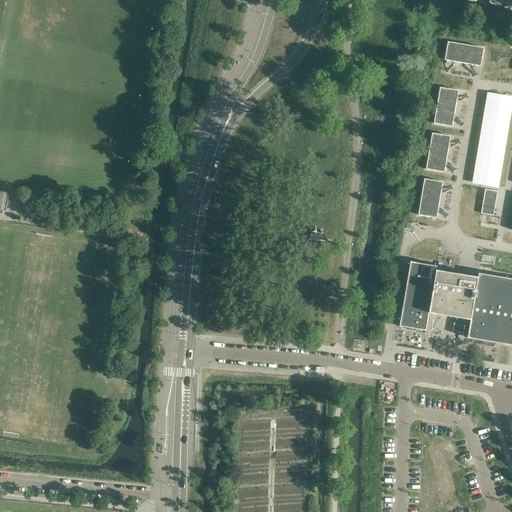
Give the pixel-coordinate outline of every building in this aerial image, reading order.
[(447,42),(444,60),(462,63),(465,45),(447,42)] [(465,45),(462,63),(480,66),(483,48),(465,45)] [(440,88),(437,105),(455,108),(457,90),(440,88)] [(483,100),(471,175),(498,179),(511,104),(483,100)] [(437,105),(434,123),(452,126),(455,108),(437,105)] [(432,133),(429,151),(447,154),(450,136),(432,133)] [(429,151),(426,169),(444,172),(447,154),(429,151)] [(424,179),(421,197),(439,200),(442,182),(424,179)] [(0,209),(6,210),(9,195),(9,193),(0,191),(0,209)] [(421,197),(418,214),(436,217),(439,200),(421,197)] [(320,241),(321,229),(311,228),(309,240),(320,241)] [(511,279),(479,273),(478,277),(436,270),(437,266),(410,262),(399,326),(426,331),(429,313),(470,320),(467,338),(480,340),(510,345),(511,345),(511,279)] [(440,511),(435,493),(415,499),(419,511),(440,511)]
